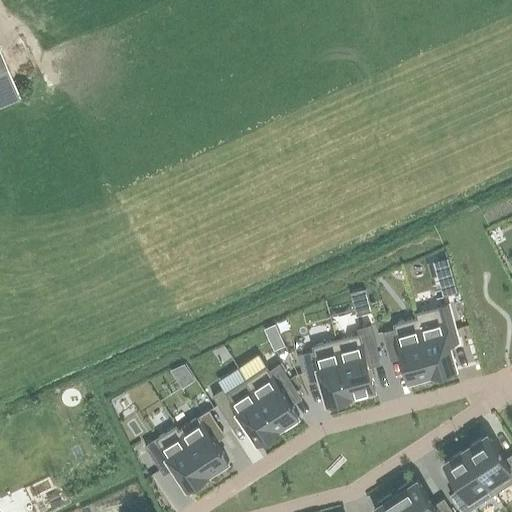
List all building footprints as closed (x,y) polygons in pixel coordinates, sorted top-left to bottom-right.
[(0,54),(0,107),(19,100),(0,54)] [(451,272),(450,272),(438,275),(443,296),(456,293),(457,292),(451,272)] [(432,374),(457,368),(449,339),(458,337),(449,304),(415,313),(416,317),(432,374)] [(394,328),(383,331),(389,355),(401,352),(408,380),(432,374),(416,317),(393,324),(394,328)] [(359,333),(336,339),(352,396),(357,394),(358,399),(372,395),(371,391),(376,389),(368,361),(380,358),(371,325),(357,328),(359,333)] [(280,335),(270,340),(274,350),(285,345),(280,335)] [(352,396),(336,339),(312,346),(313,350),(302,353),(308,377),(320,374),(328,403),(352,396)] [(294,384),(280,363),(270,369),(267,365),(247,379),(279,428),(283,426),(285,429),(297,421),(295,418),(299,415),(283,390),(294,384)] [(247,379),(226,393),(223,389),(212,395),(231,424),(241,418),(258,443),(279,428),(247,379)] [(209,409),(179,429),(209,474),(229,461),(213,436),(223,430),(209,409)] [(176,425),(145,445),(161,470),(171,464),(187,488),(209,474),(179,429),(177,424),(176,425)] [(488,434),(466,449),(495,494),(511,482),(511,454),(504,459),(488,434)] [(450,494),(461,511),(467,511),(473,508),(495,494),(466,449),(444,463),(460,488),(450,494)] [(452,511),(444,498),(434,505),(418,480),(413,483),(411,480),(397,490),(399,492),(396,495),(406,511),(452,511)] [(406,511),(396,495),(392,497),(391,494),(376,503),(378,506),(374,509),(375,511),(406,511)]
